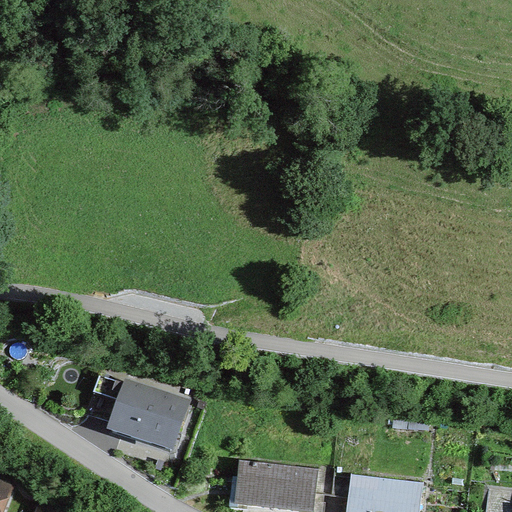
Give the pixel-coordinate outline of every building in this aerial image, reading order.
[(191,404),(126,381),(107,436),(173,458),(191,404)] [(312,511),(318,466),(240,456),(233,506),(275,511),(312,511)] [(419,511),(423,480),(351,471),(345,511),(419,511)] [(0,511),(2,511),(11,493),(0,488),(0,511)] [(59,511),(64,500),(45,493),(37,511),(59,511)]
